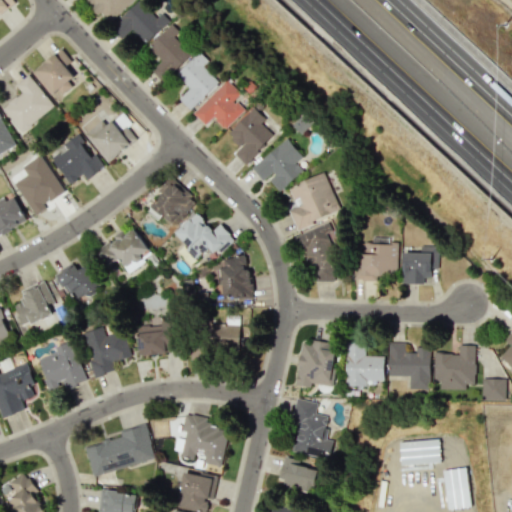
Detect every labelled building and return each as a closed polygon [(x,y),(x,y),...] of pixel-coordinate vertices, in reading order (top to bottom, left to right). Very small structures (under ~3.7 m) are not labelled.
[(86,0),(108,23),(132,0),(86,0)] [(154,18),(139,1),(110,25),(121,38),(132,28),(143,42),(168,21),(161,13),(154,18)] [(193,50),(168,25),(147,47),(160,60),(150,70),(162,82),(193,50)] [(60,92),(76,79),(65,65),(71,61),(61,48),(32,71),(51,94),(58,89),(60,92)] [(188,88),(178,98),(190,110),(217,82),(201,66),(207,60),(197,50),(174,74),(188,88)] [(21,93),(2,106),(19,131),(53,107),(30,73),(15,84),(21,93)] [(192,112),(204,125),(212,117),(223,129),(244,109),(233,98),(239,93),(226,79),(192,112)] [(240,146),(233,153),(245,164),(273,134),(260,123),(265,118),(252,106),(227,134),(240,146)] [(85,133),(106,162),(137,139),(127,125),(130,123),(122,112),(105,125),(101,120),(85,133)] [(86,179),(103,166),(77,134),(49,156),(71,183),(82,174),(86,179)] [(301,157),(287,138),(251,166),(263,181),(268,177),(277,190),(303,171),(295,161),(301,157)] [(63,191),(41,154),(21,166),(26,175),(14,182),(34,215),(46,208),(43,203),(63,191)] [(295,229),(328,217),(325,209),(336,204),(324,173),(288,186),(295,206),(288,209),(295,229)] [(174,225),(196,202),(172,179),(145,208),(155,218),(161,213),(174,225)] [(0,233),(26,222),(15,197),(1,203),(0,201),(0,233)] [(219,223),(212,230),(196,212),(174,232),(188,247),(185,249),(193,259),(209,246),(217,255),(234,240),(219,223)] [(94,250),(105,266),(117,258),(128,273),(144,261),(141,257),(149,251),(133,228),(122,236),(120,233),(94,250)] [(310,282),(330,280),(326,230),(295,232),(296,248),(307,247),(310,282)] [(353,280),(375,280),(375,274),(396,274),(397,240),(372,239),(372,242),(361,242),(361,273),(353,273),(353,280)] [(420,252),(402,251),(402,283),(423,283),(423,277),(431,277),(431,268),(437,268),(438,246),(420,245),(420,252)] [(252,296),(251,267),(247,267),(246,256),(222,257),(223,268),(219,268),(220,297),(252,296)] [(98,283),(76,259),(55,278),(78,303),(98,283)] [(21,290),(24,298),(12,304),(21,324),(28,321),(30,324),(51,313),(48,307),(54,304),(43,280),(21,290)] [(247,327),(206,322),(203,347),(243,352),(247,327)] [(138,355),(167,353),(165,323),(137,325),(138,355)] [(83,332),(92,360),(89,361),(94,377),(113,370),(111,362),(130,355),(122,330),(105,336),(102,327),(83,332)] [(511,329),(503,339),(509,345),(499,356),(511,368),(511,329)] [(383,356),(364,355),(364,342),(346,341),(345,385),(366,386),(366,379),(383,379),(383,356)] [(387,375),(408,375),(408,388),(429,388),(430,347),(415,347),(415,352),(404,352),(404,342),(388,341),(387,375)] [(300,343),(295,384),(309,386),(309,383),(331,386),(336,345),(311,342),(311,345),(300,343)] [(86,380),(71,343),(36,357),(49,389),(62,384),(64,389),(86,380)] [(439,388),(465,389),(465,383),(474,383),(474,345),(458,344),(458,353),(433,353),(432,380),(439,381),(439,388)] [(24,409),(21,400),(31,396),(28,386),(34,384),(26,363),(0,372),(0,412),(2,418),(24,409)] [(481,399),(503,400),(503,378),(481,378),(481,399)] [(329,457),(333,440),(324,438),(329,417),(314,413),(317,402),(296,397),(291,420),(298,422),(292,448),(329,457)] [(180,454),(203,458),(202,462),(220,466),(229,426),(184,417),(181,430),(185,431),(180,454)] [(92,475),(154,459),(145,424),(119,431),(121,436),(85,446),(92,475)] [(318,469),(283,457),(276,480),(310,492),(318,469)] [(38,492),(23,471),(0,486),(0,490),(14,511),(45,511),(34,495),(38,492)] [(174,506),(205,511),(208,500),(212,501),(217,475),(200,472),(200,475),(181,471),(176,492),(177,492),(174,506)] [(134,511),(136,493),(102,490),(100,511),(101,511),(134,511)]
